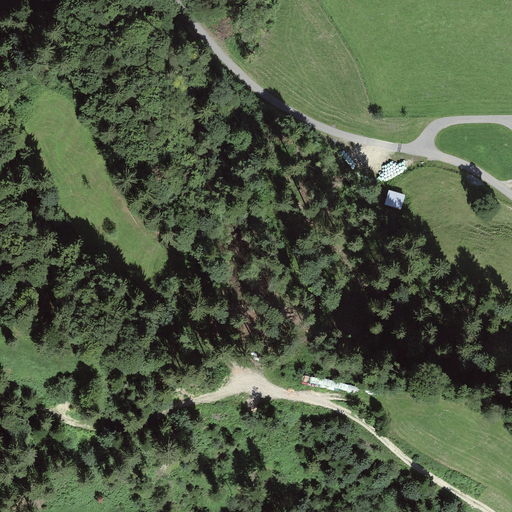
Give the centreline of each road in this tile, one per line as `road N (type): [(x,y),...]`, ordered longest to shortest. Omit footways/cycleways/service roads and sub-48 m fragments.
road 1 (track): [(54,412),(113,428),(246,383),(273,388),(362,423),(489,511)]
road 2 (track): [(0,101),(107,255),(209,339),(246,383)]
road 3 (track): [(423,151),(345,135),(281,106),(233,69),(175,0)]
road 4 (track): [(511,194),(468,166),(423,151),(429,131),(443,121),(511,119)]
